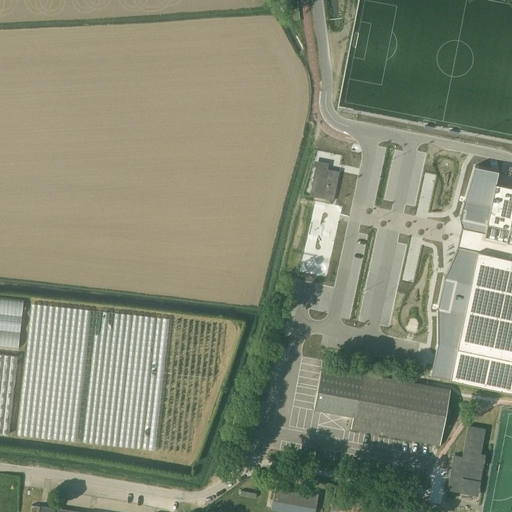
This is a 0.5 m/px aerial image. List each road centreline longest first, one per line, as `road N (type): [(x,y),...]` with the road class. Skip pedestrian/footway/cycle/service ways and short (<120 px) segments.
road 1 (unclassified): [(511,158),(336,122),(325,106),(317,0)]
road 2 (unclassified): [(0,468),(199,497),(257,452)]
